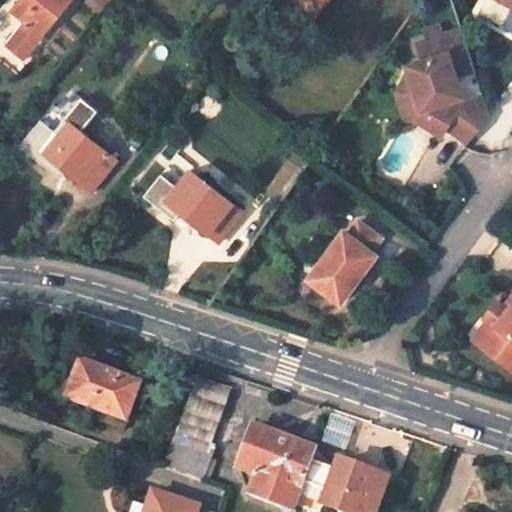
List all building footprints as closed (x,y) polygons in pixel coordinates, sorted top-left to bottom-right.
[(16,0),(8,12),(19,20),(0,43),(19,58),(65,0),(16,0)] [(327,0),(275,0),(270,6),(302,30),(314,16),(327,0)] [(511,0),(503,0),(501,3),(511,8),(511,0)] [(428,38),(443,33),(440,24),(425,28),(428,38)] [(474,71),(460,27),(443,33),(428,38),(416,41),(422,59),(405,65),(408,71),(403,84),(416,96),(422,112),(414,122),(429,133),(438,120),(443,124),(440,128),(447,132),(467,147),(489,117),(482,95),(466,100),(458,76),(474,71)] [(416,96),(403,84),(398,93),(408,123),(414,122),(422,112),(416,96)] [(78,95),(73,101),(59,117),(61,119),(36,148),(91,193),(115,162),(76,131),(94,109),(78,95)] [(438,120),(429,133),(440,142),(447,132),(440,128),(443,124),(438,120)] [(173,186),(162,199),(177,211),(214,242),(238,211),(187,169),(173,186)] [(162,199),(173,186),(158,173),(140,195),(170,220),(177,211),(162,199)] [(307,278),(338,302),(374,254),(369,250),(379,237),(356,220),(347,234),(342,230),(307,278)] [(511,301),(507,309),(511,312),(508,316),(496,308),(483,325),(487,327),(495,333),(480,353),(511,375),(511,301)] [(495,333),(487,327),(473,347),(480,353),(495,333)] [(128,423),(144,386),(82,363),(68,399),(128,423)] [(296,511),(302,497),(314,461),(318,450),(235,421),(219,467),(231,487),(294,511),(296,511)] [(165,466),(203,481),(211,460),(179,448),(177,455),(170,453),(165,466)] [(345,511),(378,511),(391,477),(341,459),(337,469),(314,461),(302,497),(345,511)] [(149,493),(142,511),(193,511),(195,509),(149,493)]
